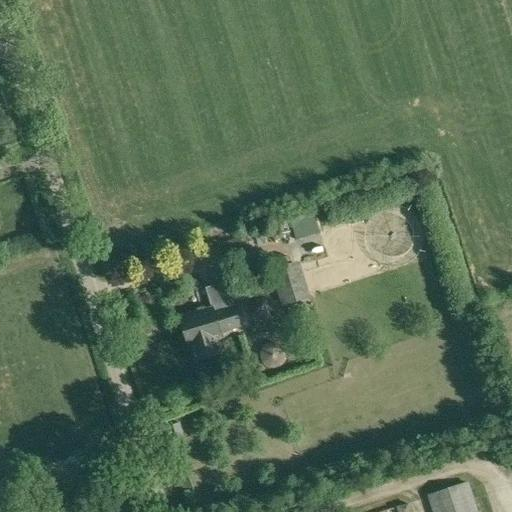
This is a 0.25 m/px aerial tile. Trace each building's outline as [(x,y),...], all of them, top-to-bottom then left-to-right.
[(221,244),(225,257),(255,248),(251,234),(221,244)] [(257,237),(260,246),(267,243),(264,234),(257,237)] [(243,263),(247,276),(273,268),(268,254),(243,263)] [(272,272),(283,306),(309,298),(298,264),(272,272)] [(180,317),(189,347),(192,346),(197,361),(221,353),(216,338),(222,336),(220,332),(240,326),(233,305),(213,311),(212,307),(180,317)] [(42,494),(47,511),(71,511),(99,504),(93,480),(42,494)] [(427,496),(432,511),(478,511),(468,482),(427,496)]
